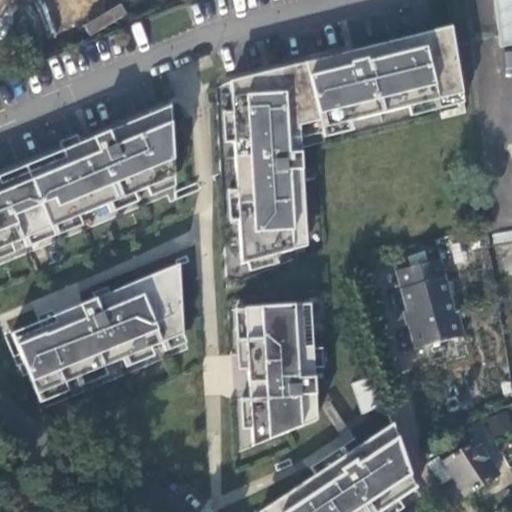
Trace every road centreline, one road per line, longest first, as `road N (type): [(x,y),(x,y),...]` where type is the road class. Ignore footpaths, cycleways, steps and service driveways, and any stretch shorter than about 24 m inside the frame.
road 1 (unknown): [(0,137),(89,87),(199,47),(389,0)]
road 2 (residential): [(170,511),(0,416)]
